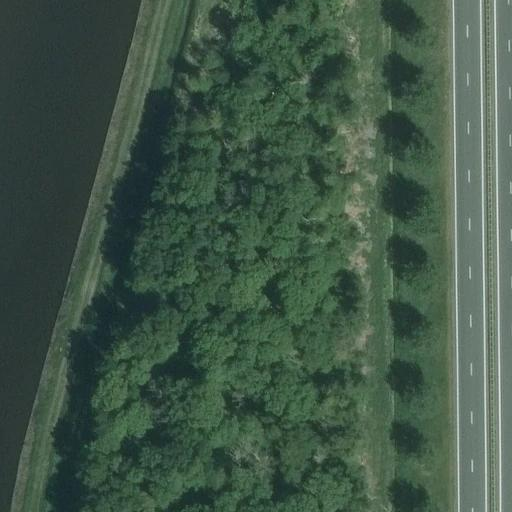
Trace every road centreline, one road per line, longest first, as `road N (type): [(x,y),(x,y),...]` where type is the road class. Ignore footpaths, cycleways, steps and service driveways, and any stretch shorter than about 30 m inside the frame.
road 1 (trunk): [(462,0),(468,511)]
road 2 (trunk): [(511,224),(509,0)]
